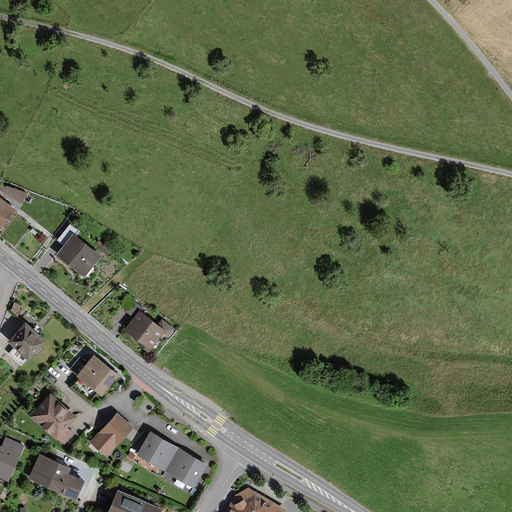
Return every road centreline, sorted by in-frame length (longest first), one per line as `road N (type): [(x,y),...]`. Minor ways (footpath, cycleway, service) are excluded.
road 1 (track): [(16,21),(111,45),(340,137),(511,175)]
road 2 (tertiary): [(17,267),(145,375)]
road 3 (tertiary): [(145,375),(248,448)]
road 4 (track): [(428,0),(511,93)]
road 5 (tertiary): [(248,448),(354,511)]
